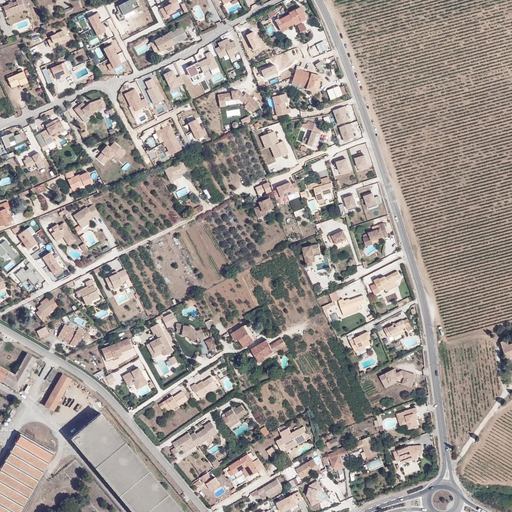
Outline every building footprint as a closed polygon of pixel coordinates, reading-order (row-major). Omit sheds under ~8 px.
[(9,4),(4,7),(7,14),(11,12),(12,15),(25,9),(21,0),(15,0),(16,2),(12,3),(9,4)] [(69,5),(67,0),(60,0),(55,2),(58,10),(69,5)] [(140,7),(136,0),(128,0),(116,6),(119,12),(116,14),(119,21),(124,18),(123,16),(140,7)] [(171,4),(160,9),(165,21),(171,18),(170,15),(177,12),(176,9),(180,7),(177,0),(170,0),(169,1),(171,4)] [(300,20),(305,17),(300,7),(289,12),(290,14),(279,19),(280,22),(277,24),(280,29),(287,25),(287,27),(294,23),(294,22),(300,19),(300,20)] [(97,14),(88,18),(97,38),(107,33),(97,14)] [(297,24),(300,32),(306,29),(303,21),(297,24)] [(155,54),(187,37),(181,26),(150,43),(155,54)] [(62,42),(67,40),(63,30),(50,36),(51,38),(47,40),(51,47),(54,45),(53,43),(61,40),(62,42)] [(252,53),(259,51),(250,30),(244,33),(252,53)] [(278,40),(276,35),(268,39),(270,44),(278,40)] [(228,38),(218,43),(219,46),(214,49),(219,60),(228,56),(231,64),(238,61),(235,54),(239,52),(234,41),(230,43),(228,38)] [(112,45),(103,49),(111,63),(106,65),(110,71),(122,65),(112,45)] [(100,47),(95,49),(100,61),(104,59),(100,47)] [(207,58),(199,62),(203,72),(210,69),(213,75),(220,72),(211,51),(205,54),(207,58)] [(259,67),(264,76),(266,76),(276,71),(274,71),(281,67),(281,60),(286,60),(286,66),(292,66),(292,58),(289,53),(280,58),(274,61),(274,69),(272,65),(272,59),(264,59),(259,61),(259,67)] [(185,73),(181,65),(186,63),(183,59),(176,63),(182,74),(185,73)] [(322,59),(315,62),(318,68),(324,65),(322,59)] [(70,74),(65,62),(62,64),(66,73),(62,74),(63,76),(64,77),(70,74)] [(197,63),(186,68),(193,84),(205,78),(197,63)] [(62,74),(66,73),(62,64),(48,70),(52,79),(55,78),(56,79),(63,76),(62,74)] [(316,91),(321,76),(297,68),(292,81),(307,86),(306,88),(316,91)] [(173,69),(163,74),(171,90),(185,84),(181,75),(177,77),(173,69)] [(21,85),(28,81),(23,71),(8,78),(12,87),(20,83),(21,85)] [(152,78),(145,82),(148,89),(146,90),(154,105),(164,100),(157,85),(156,86),(152,78)] [(327,90),(331,100),(343,95),(339,86),(327,90)] [(135,88),(123,94),(130,107),(133,106),(135,111),(148,105),(145,98),(141,100),(135,88)] [(211,108),(224,101),(233,101),(233,104),(242,104),(242,93),(225,93),(225,95),(222,95),(221,94),(219,95),(219,94),(214,97),(215,98),(202,104),(208,115),(213,112),(211,108)] [(286,94),(271,97),(276,117),(291,114),(290,108),(286,109),(285,103),(288,103),(286,94)] [(88,116),(95,111),(96,111),(95,108),(99,107),(99,110),(105,108),(103,100),(90,104),(87,107),(84,103),(75,109),(85,122),(90,118),(88,116)] [(345,106),(333,111),(338,125),(350,120),(345,106)] [(243,126),(251,121),(248,116),(240,120),(243,126)] [(187,124),(195,141),(204,137),(196,119),(187,124)] [(46,126),(48,129),(42,133),(36,136),(42,147),(48,144),(54,140),(52,138),(50,134),(59,130),(61,133),(66,130),(61,121),(55,124),(54,121),(46,126)] [(351,122),(339,127),(344,141),(356,137),(351,122)] [(314,124),(311,123),(309,123),(308,126),(313,127),(312,131),(307,144),(316,148),(318,143),(317,142),(322,127),(314,124)] [(171,124),(155,132),(158,138),(161,137),(170,156),(183,150),(171,124)] [(52,138),(61,134),(61,133),(59,130),(50,134),(52,138)] [(274,131),(260,137),(265,149),(270,147),(275,159),(289,153),(284,141),(279,143),(274,131)] [(13,132),(1,137),(6,148),(11,146),(8,137),(14,135),(13,132)] [(97,158),(105,164),(109,158),(115,152),(119,155),(122,157),(126,152),(115,143),(110,148),(109,147),(106,145),(101,151),(102,152),(97,158)] [(39,153),(24,161),(27,167),(35,163),(39,170),(46,167),(39,153)] [(364,155),(354,158),(358,172),(369,168),(364,155)] [(346,158),(335,162),(340,176),(351,172),(346,158)] [(183,160),(164,169),(170,182),(180,178),(179,176),(188,172),(183,160)] [(79,174),(75,176),(72,170),(66,173),(68,179),(72,189),(83,184),(84,185),(92,182),(87,171),(79,175),(79,174)] [(277,190),(273,191),(276,200),(299,191),(295,182),(292,184),(291,181),(276,187),(277,190)] [(266,192),(271,190),(268,182),(256,187),(259,194),(265,190),(266,192)] [(332,182),(319,186),(318,182),(311,184),(313,189),(314,188),(318,201),(325,199),(324,195),(333,193),(332,187),(333,187),(332,182)] [(374,191),(361,196),(367,210),(377,206),(378,204),(381,203),(378,195),(375,196),(374,191)] [(353,195),(343,198),(347,210),(357,207),(353,195)] [(258,202),(260,206),(254,208),(257,217),(267,214),(265,210),(273,207),(269,197),(258,202)] [(10,207),(8,201),(0,204),(0,224),(13,220),(11,214),(9,215),(7,209),(10,207)] [(91,214),(92,216),(97,212),(91,204),(86,207),(85,206),(72,215),(78,224),(86,219),(86,218),(91,214)] [(80,227),(88,222),(86,219),(78,224),(80,227)] [(381,229),(376,230),(369,232),(370,235),(364,237),(366,245),(372,243),(371,240),(383,237),(383,238),(389,236),(385,223),(379,224),(380,225),(381,229)] [(55,240),(61,235),(63,238),(68,246),(75,241),(65,227),(63,229),(60,226),(58,227),(57,225),(48,231),(55,240)] [(27,229),(18,236),(28,250),(38,243),(27,229)] [(102,230),(95,234),(100,243),(107,239),(102,230)] [(344,231),(333,236),(332,235),(328,236),(332,243),(335,242),(336,244),(347,238),(344,231)] [(0,255),(1,257),(6,252),(13,260),(19,255),(5,239),(0,243),(0,255)] [(84,243),(79,246),(83,253),(88,250),(84,243)] [(313,255),(320,253),(318,244),(302,248),(306,264),(315,262),(313,255)] [(51,252),(42,257),(54,275),(62,270),(51,252)] [(23,268),(16,274),(22,282),(28,278),(34,285),(40,280),(32,271),(35,268),(30,262),(26,265),(28,268),(25,271),(23,268)] [(114,286),(122,282),(129,278),(125,269),(117,273),(113,275),(106,280),(110,288),(114,286)] [(391,282),(400,277),(398,271),(385,277),(385,276),(379,279),(378,278),(374,280),(380,291),(384,288),(383,287),(391,283),(391,282)] [(92,300),(90,297),(99,293),(91,279),(85,282),(87,286),(76,292),(78,297),(82,295),(87,305),(93,302),(92,300)] [(333,301),(339,299),(336,291),(330,294),(333,301)] [(344,300),(344,299),(339,301),(343,313),(348,311),(347,310),(360,305),(360,304),(366,302),(363,295),(350,300),(349,298),(344,300)] [(48,319),(45,316),(58,306),(53,299),(50,302),(48,299),(37,308),(38,310),(35,313),(43,323),(48,319)] [(334,305),(333,302),(321,307),(324,311),(330,308),(330,307),(334,305)] [(176,321),(172,312),(162,317),(166,326),(176,321)] [(403,328),(411,325),(407,318),(388,327),(387,326),(384,328),(391,341),(406,334),(403,328)] [(154,332),(156,331),(161,328),(157,321),(150,325),(154,332)] [(184,324),(184,323),(177,322),(177,326),(178,326),(178,330),(183,331),(183,332),(189,333),(196,338),(198,336),(199,339),(202,338),(201,335),(204,334),(201,327),(197,329),(192,325),(184,324)] [(78,327),(77,330),(65,323),(59,334),(66,338),(65,341),(73,346),(77,339),(80,341),(85,331),(78,327)] [(254,335),(246,324),(244,325),(252,337),(254,335)] [(244,325),(232,334),(233,335),(236,340),(239,338),(245,347),(255,341),(252,337),(244,325)] [(40,338),(49,334),(45,326),(36,331),(40,338)] [(161,328),(156,331),(159,336),(164,333),(161,328)] [(368,340),(367,338),(370,336),(368,331),(350,341),(355,351),(358,349),(360,352),(366,348),(365,346),(370,343),(368,340)] [(164,333),(159,336),(150,341),(156,351),(161,348),(164,354),(173,349),(164,333)] [(229,338),(228,338),(224,340),(227,346),(234,341),(239,350),(245,347),(239,338),(236,340),(233,335),(229,338)] [(210,350),(217,346),(213,337),(205,341),(210,350)] [(114,356),(114,357),(122,354),(122,352),(133,348),(129,338),(118,342),(102,349),(105,357),(113,354),(114,356)] [(286,345),(282,339),(271,345),(274,351),(274,352),(286,345)] [(507,357),(511,355),(511,342),(509,344),(507,339),(501,342),(507,357)] [(267,340),(252,349),(259,359),(274,351),(271,345),(267,340)] [(147,343),(152,353),(156,351),(150,341),(147,343)] [(275,353),(274,352),(274,351),(259,359),(260,362),(275,353)] [(0,365),(0,378),(19,390),(37,358),(27,352),(15,374),(0,365)] [(172,365),(178,362),(175,356),(169,359),(172,365)] [(138,367),(123,376),(127,383),(135,378),(140,387),(147,383),(138,367)] [(403,375),(405,376),(403,382),(412,385),(416,374),(402,369),(398,371),(396,367),(382,374),(387,384),(394,381),(393,380),(397,378),(403,375)] [(44,405),(53,410),(72,378),(63,373),(44,405)] [(104,377),(108,385),(115,382),(111,374),(104,377)] [(388,385),(398,380),(403,382),(405,376),(403,375),(397,378),(393,380),(394,381),(387,384),(388,385)] [(212,389),(211,387),(216,383),(212,377),(204,382),(203,381),(197,385),(196,384),(192,387),(196,393),(197,392),(200,397),(212,389)] [(134,383),(137,389),(140,387),(135,378),(127,383),(129,386),(134,383)] [(166,405),(169,403),(172,408),(172,409),(179,405),(180,406),(185,402),(184,400),(187,398),(183,391),(174,397),(173,395),(160,404),(163,407),(166,405)] [(221,413),(229,425),(240,418),(238,416),(247,410),(241,401),(232,407),(231,405),(221,411),(222,412),(221,413)] [(404,411),(397,413),(400,424),(406,422),(408,429),(416,427),(415,419),(413,413),(416,412),(417,412),(416,408),(404,411)] [(133,511),(183,511),(100,413),(71,437),(133,511)] [(186,447),(195,441),(196,444),(198,446),(219,432),(211,421),(204,425),(205,427),(196,433),(195,431),(190,435),(188,432),(173,442),(179,452),(186,447)] [(260,430),(264,436),(270,432),(265,426),(260,430)] [(295,440),(296,443),(305,438),(303,433),(306,431),(304,426),(291,433),(288,428),(280,432),(283,437),(276,441),(282,451),(286,449),(284,446),(295,440)] [(20,434),(0,468),(0,511),(19,511),(53,453),(20,434)] [(362,446),(364,451),(367,456),(376,452),(370,436),(337,450),(326,455),(327,456),(323,458),(324,460),(328,458),(327,457),(329,457),(334,468),(342,464),(343,464),(340,456),(362,446)] [(287,451),(307,440),(305,438),(296,443),(295,440),(284,446),(286,449),(287,451)] [(328,448),(339,444),(336,439),(326,443),(328,448)] [(209,449),(212,454),(220,450),(217,445),(209,449)] [(400,459),(401,461),(412,456),(411,455),(421,454),(420,445),(412,445),(412,447),(409,448),(408,446),(393,452),(396,461),(400,459)] [(271,459),(277,455),(272,447),(266,450),(271,459)] [(247,454),(229,466),(233,473),(237,470),(238,472),(245,467),(246,469),(250,475),(250,476),(264,467),(257,458),(253,461),(247,454)] [(314,471),(319,468),(314,458),(296,469),(301,476),(313,469),(314,471)] [(366,463),(369,471),(383,466),(381,458),(366,463)] [(215,468),(220,465),(217,459),(212,462),(215,468)] [(205,485),(212,480),(207,473),(200,478),(205,485)] [(258,491),(260,494),(265,491),(269,498),(284,490),(277,479),(258,491)] [(317,492),(322,489),(318,481),(308,486),(310,491),(305,494),(311,506),(321,501),(317,492)] [(250,493),(253,498),(258,495),(259,497),(256,500),(258,503),(263,500),(256,490),(250,493)] [(274,499),(276,503),(284,499),(281,495),(274,499)] [(275,503),(279,511),(285,511),(298,506),(293,495),(275,503)]
